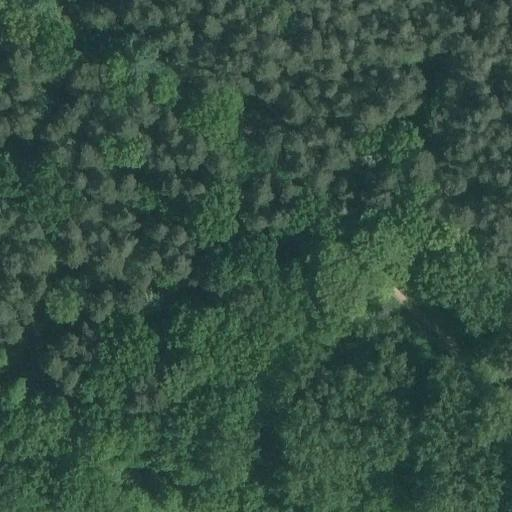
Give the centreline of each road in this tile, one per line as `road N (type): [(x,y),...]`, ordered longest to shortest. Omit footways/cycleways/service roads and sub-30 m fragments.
road 1 (track): [(75,0),(217,98),(386,289),(511,395)]
road 2 (unknown): [(511,384),(386,289),(111,178),(0,156)]
